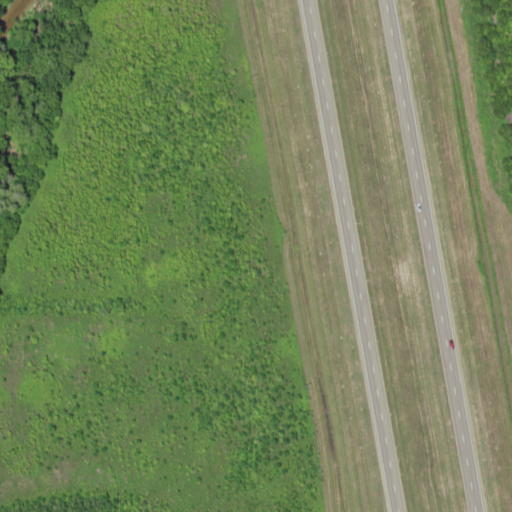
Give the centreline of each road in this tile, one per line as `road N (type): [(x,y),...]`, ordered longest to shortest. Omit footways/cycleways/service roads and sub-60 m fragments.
road 1 (trunk): [(474,511),(383,0)]
road 2 (trunk): [(306,0),(395,511)]
